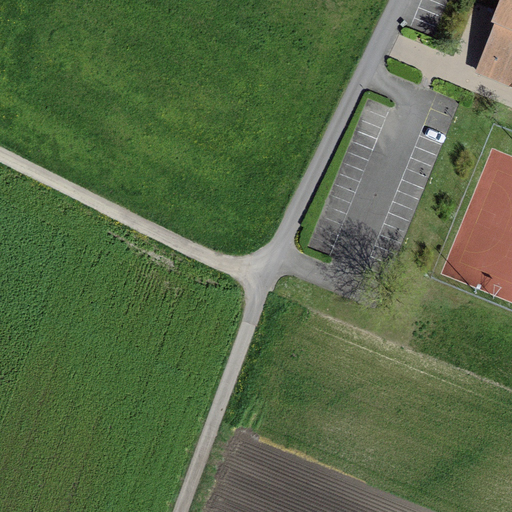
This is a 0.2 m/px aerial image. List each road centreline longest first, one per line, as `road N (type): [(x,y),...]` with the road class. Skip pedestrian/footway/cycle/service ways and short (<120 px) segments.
road 1 (residential): [(260,289),(262,270),(401,0)]
road 2 (track): [(0,151),(246,271),(260,289)]
road 3 (track): [(180,511),(260,289)]
